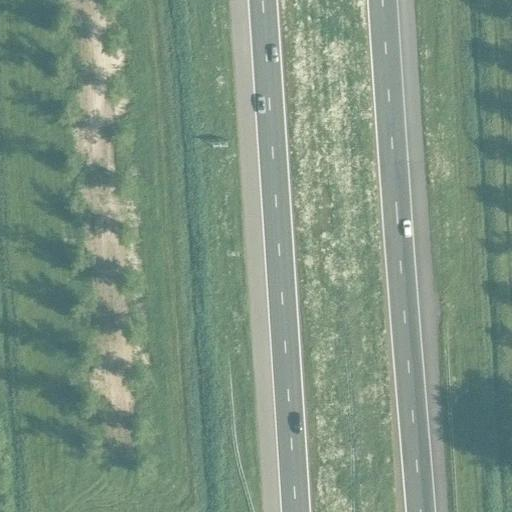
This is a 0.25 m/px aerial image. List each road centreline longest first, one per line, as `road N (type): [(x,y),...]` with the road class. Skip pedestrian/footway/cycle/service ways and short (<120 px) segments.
road 1 (motorway): [(421,511),(381,0)]
road 2 (motorway): [(261,0),(295,511)]
